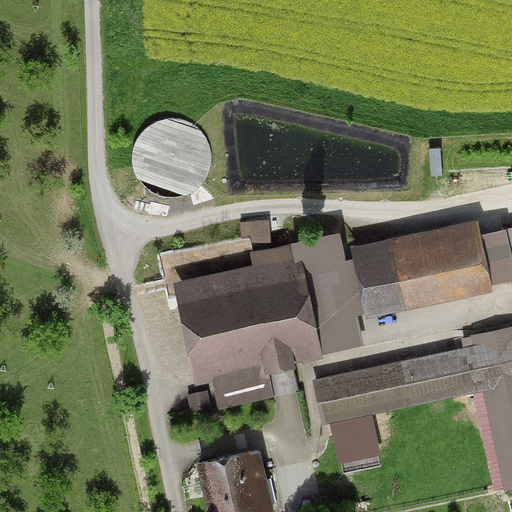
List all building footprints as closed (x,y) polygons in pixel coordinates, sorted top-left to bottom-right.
[(481,234),(478,220),(350,244),(352,259),(364,312),(366,318),(493,292),(492,285),(481,234)] [(511,281),(511,260),(506,229),(481,234),(492,285),(511,281)] [(253,265),(173,283),(196,387),(213,383),(218,408),(299,390),(293,365),(324,358),(323,354),(363,345),(356,314),(364,312),(352,259),(347,260),(341,233),(250,253),(253,265)] [(511,331),(312,375),(323,426),(483,391),(511,384),(511,331)] [(511,488),(511,384),(483,391),(506,490),(511,488)] [(208,394),(190,398),(193,416),(212,413),(208,394)] [(272,511),(259,450),(200,463),(210,511),(272,511)]
